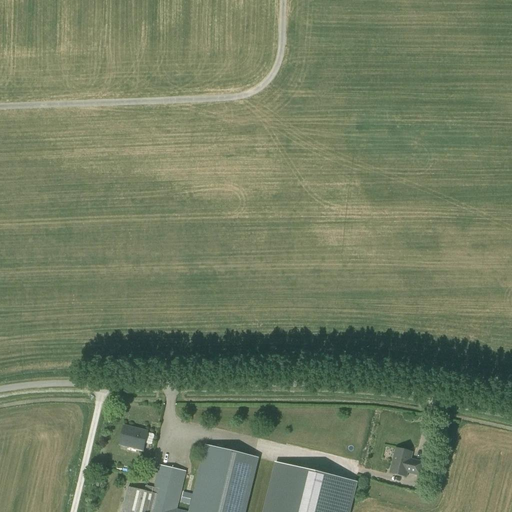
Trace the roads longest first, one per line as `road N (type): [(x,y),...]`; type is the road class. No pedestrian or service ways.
road 1 (unclassified): [(511,408),(398,384),(106,380)]
road 2 (track): [(282,0),(277,64),(247,94),(0,106)]
road 3 (unclassified): [(74,511),(106,380)]
